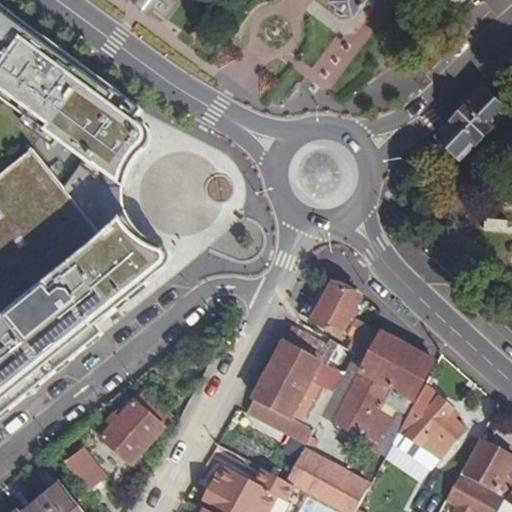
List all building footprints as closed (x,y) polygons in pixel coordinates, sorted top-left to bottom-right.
[(135,0),(134,3),(148,14),(158,0),(135,0)] [(333,0),(333,1),(339,4),(337,6),(337,12),(343,15),(346,16),(349,13),(356,16),(367,0),(333,0)] [(0,79),(9,89),(6,95),(86,158),(65,188),(34,150),(0,177),(0,417),(101,336),(94,328),(169,267),(171,261),(170,255),(165,249),(157,244),(143,234),(130,218),(126,202),(124,190),(124,184),(125,180),(127,176),(130,167),(132,164),(135,160),(138,156),(142,152),(144,150),(147,147),(149,143),(149,140),(149,135),(148,131),(145,126),(136,120),(142,111),(0,6),(0,79)] [(485,92),(441,138),(461,156),(505,111),(485,92)] [(229,183),(211,179),(208,195),(227,198),(229,183)] [(360,299),(333,284),(312,323),(339,338),(342,333),(360,348),(371,327),(351,316),(360,299)] [(475,300),(462,312),(481,332),(494,318),(475,300)] [(307,444),(314,431),(289,418),(319,362),(326,366),(335,350),(293,326),(253,397),(257,400),(249,414),(307,444)] [(392,440),(435,363),(383,333),(335,421),(351,431),(349,435),(376,450),(384,435),(392,440)] [(455,405),(426,385),(394,443),(434,468),(464,422),(450,412),(455,405)] [(320,427),(333,391),(319,386),(305,421),(320,427)] [(165,430),(135,402),(103,436),(133,465),(165,430)] [(465,470),(448,501),(460,508),(457,511),(494,511),(511,480),(511,474),(509,473),(511,467),(511,456),(484,441),(468,471),(465,470)] [(66,464),(88,490),(104,477),(83,450),(66,464)] [(341,511),(359,511),(357,510),(370,486),(304,450),(286,481),(295,487),(341,511)] [(288,501),(295,487),(286,481),(265,470),(257,484),(224,466),(205,501),(225,511),(270,511),(279,497),(288,501)] [(45,502),(52,511),(84,511),(65,486),(45,502)] [(511,511),(511,493),(509,498),(507,497),(499,511),(511,511)] [(52,511),(45,502),(31,511),(52,511)]
